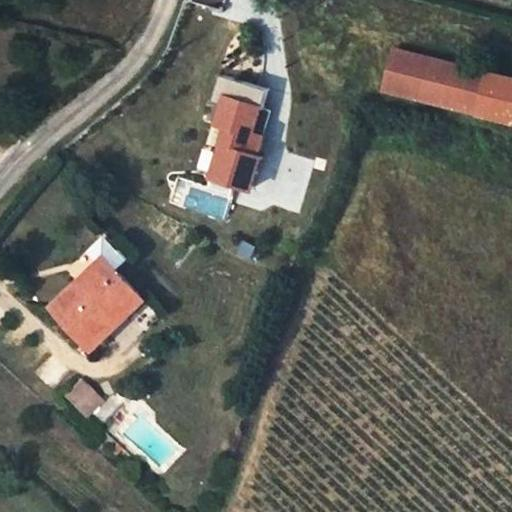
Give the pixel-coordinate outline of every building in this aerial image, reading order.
[(511,71),(397,44),(387,84),(511,115),(511,71)] [(267,97),(231,86),(223,112),(231,114),(225,134),(216,165),(258,178),(267,147),(264,146),(270,126),(259,123),(267,97)] [(231,114),(223,112),(217,131),(225,134),(231,114)] [(87,329),(118,299),(127,308),(146,290),(117,260),(124,252),(105,232),(86,250),(94,259),(56,297),(87,329)] [(96,338),(127,308),(118,299),(87,329),(96,338)] [(87,389),(79,380),(66,393),(75,402),(87,389)]
